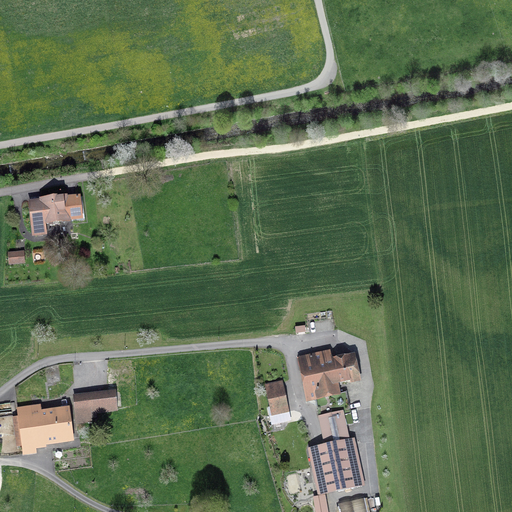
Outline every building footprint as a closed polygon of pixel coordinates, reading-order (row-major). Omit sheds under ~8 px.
[(80,219),(77,198),(29,204),(33,236),(45,235),(44,224),(80,219)] [(16,254),(8,255),(9,264),(17,263),(16,254)] [(307,401),(337,395),(335,384),(357,380),(353,358),(331,363),(329,353),(298,360),(307,401)] [(270,409),(272,416),(282,414),(281,406),(285,405),(279,382),(265,386),(270,409)] [(76,396),(78,422),(90,421),(90,412),(117,409),(116,392),(76,396)] [(40,415),(39,406),(17,409),(22,446),(71,439),(67,411),(40,415)] [(323,493),(357,486),(342,416),(320,421),(326,448),(314,450),(323,493)] [(314,501),(315,511),(324,511),(323,499),(314,501)]
